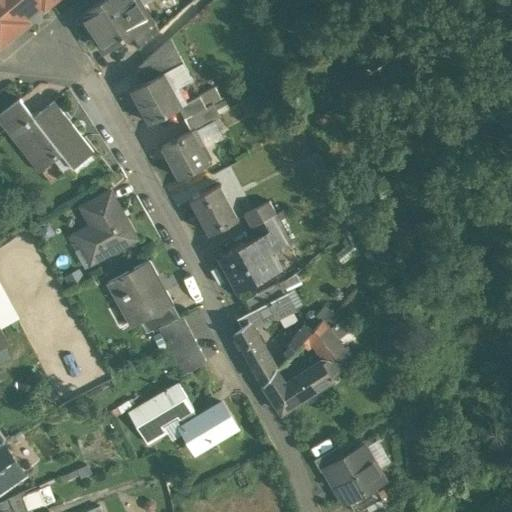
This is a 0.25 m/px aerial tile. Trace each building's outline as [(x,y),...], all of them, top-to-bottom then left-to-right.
[(0,0),(0,7),(6,2),(24,23),(26,22),(22,18),(41,2),(44,6),(51,0),(0,0)] [(100,0),(80,14),(93,33),(101,44),(100,45),(102,47),(120,35),(121,36),(150,17),(142,4),(138,0),(100,0)] [(207,0),(214,9),(222,0),(207,0)] [(6,2),(0,7),(0,44),(24,23),(6,2)] [(137,65),(146,80),(162,71),(182,60),(169,36),(137,65)] [(182,60),(162,71),(180,103),(198,94),(199,94),(182,60)] [(146,80),(129,89),(147,122),(177,106),(180,104),(180,103),(162,71),(146,80)] [(198,94),(204,105),(212,101),(219,97),(213,86),(199,94),(198,94)] [(180,104),(177,106),(183,117),(204,105),(198,94),(180,103),(180,104)] [(20,98),(0,113),(0,121),(9,133),(32,114),(20,98)] [(54,100),(34,116),(32,114),(9,133),(36,167),(62,147),(76,164),(93,150),(54,100)] [(218,114),(212,101),(204,105),(183,117),(190,129),(191,129),(218,114)] [(190,129),(160,145),(177,178),(208,161),(191,129),(190,129)] [(216,184),(190,198),(208,232),(235,218),(216,184)] [(110,189),(82,205),(99,236),(81,246),(90,262),(136,236),(110,189)] [(324,196),(303,211),(313,224),(333,209),(324,196)] [(243,212),(250,224),(276,210),(269,198),(243,212)] [(282,207),(276,210),(279,216),(285,213),(282,207)] [(250,224),(248,225),(254,236),(281,221),(279,216),(276,210),(250,224)] [(281,221),(254,236),(216,256),(234,290),(281,265),(273,250),(290,241),(281,221)] [(148,258),(107,280),(132,324),(172,302),(165,289),(164,290),(156,275),(157,275),(148,258)] [(0,282),(0,325),(18,316),(0,282)] [(272,284),(244,299),(250,310),(278,295),(272,284)] [(250,310),(236,317),(241,326),(234,331),(254,369),(263,383),(275,369),(251,326),(274,314),(278,316),(292,308),(292,304),(285,291),(280,294),(280,293),(250,310)] [(329,309),(322,316),(328,327),(337,318),(329,309)] [(158,327),(167,346),(191,334),(181,316),(158,327)] [(316,356),(284,379),(275,369),(263,383),(281,410),(346,359),(328,327),(322,316),(311,328),(303,337),(316,356)] [(303,337),(311,328),(302,321),(298,326),(297,325),(286,343),(293,348),(303,337)] [(191,334),(167,346),(183,375),(205,360),(191,334)] [(178,382),(129,411),(147,441),(166,429),(163,424),(177,416),(182,424),(181,425),(195,448),(235,424),(221,401),(195,417),(190,408),(193,406),(178,382)] [(2,440),(0,441),(0,487),(24,471),(2,440)] [(342,455),(323,466),(324,467),(343,500),(348,498),(374,482),(378,480),(372,470),(379,466),(364,442),(342,455)] [(336,445),(313,458),(320,469),(324,467),(323,466),(342,455),(336,445)] [(374,482),(348,498),(355,510),(381,494),(374,482)] [(31,511),(23,490),(8,498),(14,511),(31,511)] [(0,511),(14,511),(8,498),(0,501),(0,511)]
